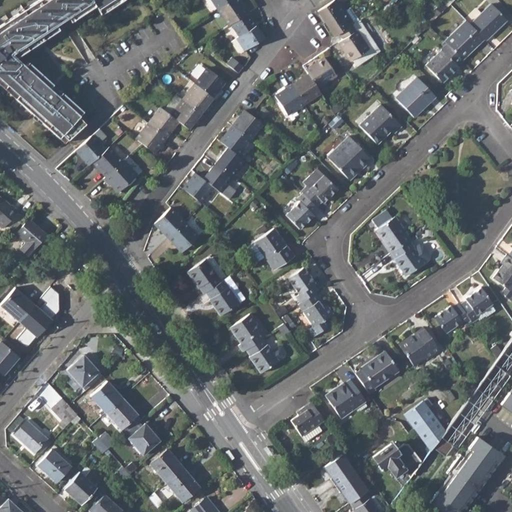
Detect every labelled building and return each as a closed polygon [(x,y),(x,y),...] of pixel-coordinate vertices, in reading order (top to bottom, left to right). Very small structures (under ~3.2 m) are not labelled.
[(0,78),(18,95),(15,98),(32,113),(35,110),(40,116),(38,118),(59,138),(62,135),(67,139),(85,124),(78,116),(82,112),(61,92),(58,96),(49,88),(52,84),(28,62),(24,66),(15,58),(95,6),(101,15),(124,0),(38,0),(0,25),(0,78)] [(211,0),(217,9),(229,0),(211,0)] [(238,0),(229,0),(217,9),(228,25),(231,23),(247,13),(238,0)] [(336,0),(332,0),(317,10),(325,23),(344,11),(336,0)] [(490,3),(469,24),(483,38),(485,40),(506,19),(490,3)] [(435,8),(441,13),(445,9),(439,4),(435,8)] [(344,11),(352,24),(358,19),(350,7),(344,11)] [(431,12),(437,16),(441,13),(435,8),(431,12)] [(365,15),(370,23),(379,18),(374,9),(365,15)] [(344,11),(325,23),(333,35),(338,32),(352,24),(344,11)] [(247,13),(231,23),(239,36),(255,25),(247,13)] [(358,19),(352,24),(356,30),(362,26),(358,19)] [(465,20),(444,41),(446,43),(462,59),(483,38),(469,24),(465,20)] [(356,30),(352,24),(338,32),(342,38),(337,42),(349,61),(351,60),(362,53),(366,59),(379,51),(362,26),(356,30)] [(239,36),(237,37),(245,50),(263,38),(255,25),(239,36)] [(240,53),(245,50),(237,37),(231,41),(238,52),(240,53)] [(441,49),(425,65),(442,82),(458,67),(456,65),(462,59),(446,43),(440,48),(441,49)] [(355,66),(366,59),(362,53),(351,60),(355,66)] [(231,57),(226,63),(238,73),(243,66),(231,57)] [(324,57),(305,69),(307,73),(317,87),(335,75),(324,57)] [(207,67),(194,83),(212,97),(225,81),(207,67)] [(307,73),(291,84),(303,103),(320,92),(317,87),(307,73)] [(416,76),(394,98),(413,117),(435,96),(416,76)] [(194,83),(182,99),(200,113),(212,97),(194,83)] [(291,84),(274,95),(286,114),(303,103),(291,84)] [(322,95),(331,110),(336,106),(327,92),(322,95)] [(182,99),(170,115),(178,121),(188,129),(200,113),(182,99)] [(380,104),(358,125),(376,144),(390,130),(393,133),(401,126),(380,104)] [(160,107),(147,123),(166,137),(178,121),(170,115),(160,107)] [(243,109),(232,125),(250,139),(262,123),(243,109)] [(338,114),(334,118),(339,124),(343,120),(338,114)] [(321,120),(325,124),(329,120),(326,116),(321,120)] [(329,122),(335,128),(339,124),(334,118),(329,122)] [(147,123),(135,139),(141,143),(153,152),(166,137),(147,123)] [(232,125),(219,141),(227,147),(238,155),(250,139),(232,125)] [(99,128),(75,150),(88,165),(92,161),(105,149),(99,142),(106,136),(99,128)] [(348,136),(326,156),(346,177),(356,168),(358,170),(370,159),(348,136)] [(105,149),(92,161),(105,176),(122,161),(109,146),(105,149)] [(227,147),(215,163),(233,176),(245,160),(238,155),(227,147)] [(141,170),(128,156),(122,161),(105,176),(119,191),(141,170)] [(283,169),(287,173),(297,164),(293,160),(283,169)] [(215,163),(203,178),(213,186),(221,192),(233,176),(215,163)] [(302,192),(315,206),(321,201),(322,202),(337,189),(317,168),(302,182),(306,185),(300,191),(302,192)] [(346,177),(349,180),(358,170),(356,168),(346,177)] [(194,172),(182,188),(200,202),(213,186),(203,178),(194,172)] [(317,208),(315,206),(302,192),(297,198),(299,201),(285,214),(299,228),(313,215),(312,213),(317,208)] [(0,225),(2,228),(17,211),(11,205),(9,206),(0,198),(0,225)] [(254,198),(249,204),(253,208),(253,207),(255,208),(257,206),(255,204),(258,202),(254,198)] [(169,207),(153,223),(167,237),(183,221),(169,207)] [(394,215),(375,229),(382,239),(381,240),(389,253),(390,252),(408,240),(410,238),(394,215)] [(28,219),(16,232),(26,241),(20,248),(27,254),(45,234),(28,219)] [(183,221),(167,237),(181,252),(197,236),(183,221)] [(273,228),(254,241),(254,242),(264,257),(273,269),(292,255),(273,228)] [(408,240),(390,252),(395,258),(393,258),(405,275),(429,258),(429,254),(423,244),(419,243),(413,247),(408,240)] [(248,246),(258,261),(264,257),(254,242),(248,246)] [(506,254),(500,263),(502,265),(492,278),(505,287),(502,292),(505,296),(511,301),(511,299),(511,258),(508,255),(506,254)] [(205,258),(187,271),(198,287),(199,286),(203,292),(205,291),(221,281),(205,258)] [(303,266),(287,278),(298,294),(294,296),(299,303),(315,292),(317,290),(312,284),(314,283),(303,266)] [(210,298),(209,298),(220,314),(239,302),(228,287),(235,283),(229,275),(221,281),(205,291),(210,298)] [(228,287),(239,302),(245,297),(235,283),(228,287)] [(14,287),(0,304),(18,321),(34,304),(14,287)] [(465,300),(459,304),(471,322),(477,318),(475,314),(490,304),(491,303),(480,287),(464,298),(465,300)] [(299,303),(297,304),(312,326),(308,329),(313,336),(330,324),(326,317),(332,313),(326,305),(325,306),(315,292),(299,303)] [(450,305),(433,316),(444,332),(461,321),(465,326),(471,322),(459,304),(457,302),(451,306),(450,305)] [(477,318),(479,319),(484,315),(485,317),(494,310),(490,304),(475,314),(477,318)] [(249,313),(229,327),(240,343),(237,344),(242,351),(245,349),(262,337),(265,335),(249,313)] [(286,314),(281,318),(286,324),(291,320),(286,314)] [(277,326),(283,334),(289,330),(283,323),(277,326)] [(410,335),(398,344),(412,365),(425,356),(426,358),(438,350),(423,327),(413,334),(415,337),(412,338),(410,335)] [(262,337),(245,349),(250,355),(249,356),(260,372),(284,355),(285,352),(281,346),(277,345),(271,350),(262,337)] [(13,345),(22,353),(27,348),(18,339),(13,345)] [(477,384),(476,386),(492,398),(511,371),(511,340),(510,339),(501,352),(496,358),(477,384)] [(0,341),(0,371),(1,373),(8,365),(10,366),(17,357),(0,341)] [(495,345),(490,349),(496,358),(501,352),(495,345)] [(113,352),(120,355),(123,349),(116,346),(113,352)] [(362,368),(355,373),(369,393),(375,388),(374,386),(399,369),(385,350),(361,367),(362,368)] [(93,351),(88,355),(98,368),(104,363),(93,351)] [(66,369),(85,390),(102,375),(82,354),(66,369)] [(443,360),(449,369),(454,366),(451,362),(448,357),(443,360)] [(343,382),(324,395),(340,417),(355,407),(364,401),(365,400),(350,379),(344,383),(343,382)] [(107,380),(90,395),(105,412),(122,397),(107,380)] [(402,395),(406,399),(421,389),(416,382),(410,386),(411,388),(402,395)] [(451,444),(456,448),(492,398),(476,386),(475,388),(444,430),(440,436),(451,444)] [(511,393),(511,394),(509,392),(500,404),(511,412),(511,393)] [(61,397),(50,408),(61,419),(66,425),(70,421),(76,414),(68,405),(61,397)] [(122,397),(105,412),(120,429),(137,414),(122,397)] [(422,400),(427,407),(431,404),(426,397),(422,400)] [(422,400),(403,414),(430,450),(432,446),(440,436),(444,430),(427,407),(422,400)] [(323,420),(310,401),(295,412),(297,414),(289,420),(300,435),(317,424),(323,420)] [(355,407),(357,412),(367,405),(364,401),(355,407)] [(378,406),(374,409),(379,418),(384,414),(378,406)] [(70,421),(74,425),(80,418),(76,414),(70,421)] [(26,419),(13,433),(34,452),(38,448),(47,438),(26,419)] [(57,423),(62,429),(66,425),(61,419),(57,423)] [(144,422),(127,437),(142,454),(159,439),(144,422)] [(300,435),(305,442),(321,430),(317,424),(300,435)] [(107,449),(114,443),(106,434),(99,440),(107,449)] [(498,452),(476,436),(468,448),(471,450),(440,493),(437,490),(428,502),(441,511),(472,511),(468,508),(464,511),(458,511),(456,510),(498,452)] [(440,436),(432,446),(444,455),(451,444),(440,436)] [(38,448),(41,452),(51,441),(47,438),(38,448)] [(373,456),(380,466),(381,465),(385,462),(388,466),(395,475),(404,469),(410,477),(413,472),(421,461),(408,443),(404,442),(398,447),(395,443),(393,445),(391,442),(373,456)] [(51,448),(37,464),(55,481),(70,465),(51,448)] [(166,448),(149,463),(165,482),(182,467),(166,448)] [(471,450),(468,448),(462,456),(449,475),(448,474),(437,490),(440,493),(471,450)] [(498,452),(456,510),(458,511),(460,511),(502,455),(498,452)] [(341,453),(322,467),(334,485),(353,471),(341,453)] [(458,453),(445,472),(448,474),(449,475),(462,456),(458,453)] [(298,454),(292,459),(294,463),(301,459),(298,454)] [(131,461),(124,468),(129,474),(136,467),(131,461)] [(122,466),(119,469),(126,478),(129,474),(124,468),(122,466)] [(182,467),(165,482),(181,500),(198,486),(182,467)] [(78,470),(63,487),(80,503),(96,486),(78,470)] [(353,471),(334,485),(347,503),(349,501),(363,491),(365,489),(353,471)] [(377,511),(363,491),(349,501),(356,511),(377,511)] [(153,492),(148,496),(157,507),(162,502),(153,492)] [(103,493),(88,510),(90,511),(118,511),(121,509),(103,493)] [(218,511),(206,496),(185,511),(218,511)] [(7,498),(0,505),(0,511),(19,511),(14,508),(16,506),(7,498)]
